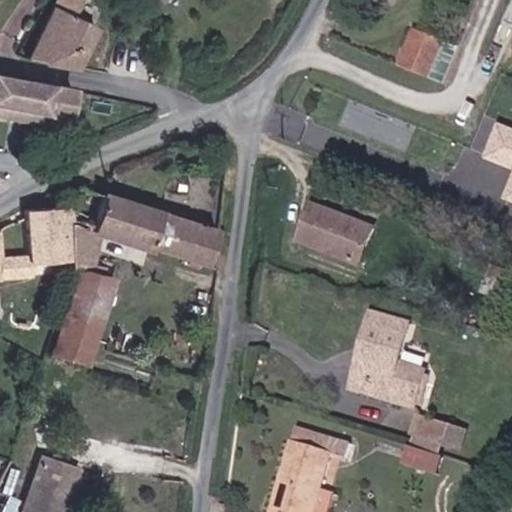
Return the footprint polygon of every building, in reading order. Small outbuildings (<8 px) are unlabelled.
[(66,0),(58,0),(27,51),(75,61),(101,26),(66,0)] [(395,69),(421,80),(430,59),(419,54),(427,38),(412,30),(395,69)] [(419,54),(430,59),(438,43),(427,38),(419,54)] [(0,67),(0,101),(64,113),(71,82),(0,67)] [(64,113),(0,101),(0,111),(62,123),(64,113)] [(511,129),(500,125),(488,155),(511,164),(511,129)] [(211,260),(223,227),(105,188),(104,191),(80,183),(72,200),(72,202),(76,253),(77,263),(82,264),(103,271),(107,257),(94,253),(101,226),(149,242),(150,240),(211,260)] [(293,238),(357,262),(370,226),(308,201),(293,238)] [(76,253),(72,202),(27,209),(27,213),(34,255),(3,261),(0,241),(0,278),(5,278),(5,274),(36,268),(35,261),(76,253)] [(56,351),(88,360),(112,274),(103,271),(82,264),(56,351)] [(421,363),(396,358),(406,320),(367,310),(351,373),(389,383),(385,396),(412,403),(414,396),(418,379),(426,381),(429,369),(421,367),(421,363)] [(348,385),(385,396),(389,383),(351,373),(348,385)] [(414,396),(422,398),(426,381),(418,379),(414,396)] [(410,430),(440,437),(445,418),(415,411),(410,430)] [(323,488),(333,451),(344,454),(348,440),(295,426),(272,511),(329,511),(335,491),(323,488)] [(408,446),(404,462),(439,472),(443,455),(408,446)] [(65,511),(80,465),(46,455),(28,511),(65,511)]
